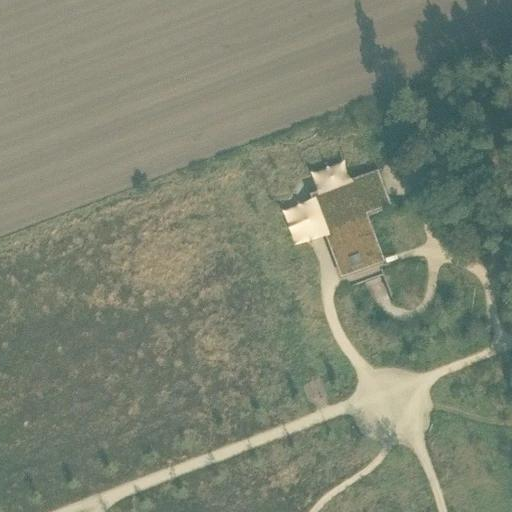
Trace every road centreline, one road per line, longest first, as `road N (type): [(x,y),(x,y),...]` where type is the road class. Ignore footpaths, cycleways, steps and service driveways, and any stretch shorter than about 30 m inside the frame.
road 1 (track): [(66,511),(393,388)]
road 2 (track): [(511,343),(393,388),(441,511)]
road 3 (track): [(504,347),(482,273),(431,257),(427,300),(418,314),(401,316),(377,300),(371,281)]
road 4 (track): [(511,186),(420,221),(425,246)]
